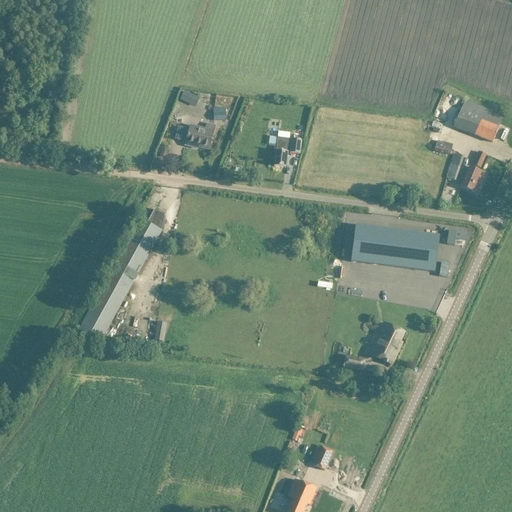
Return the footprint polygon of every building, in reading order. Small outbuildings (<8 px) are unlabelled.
[(203,106),(206,97),(191,91),(188,100),(203,106)] [(494,113),(466,102),(453,128),(493,143),(503,117),(494,113)] [(216,106),(216,109),(214,109),(214,121),(226,120),(225,109),(225,106),(216,106)] [(199,148),(209,151),(213,132),(215,127),(207,125),(205,131),(190,127),(186,145),(187,143),(199,146),(199,148)] [(270,137),(269,144),(277,145),(275,157),(274,167),(285,169),(287,159),(289,139),(278,138),(277,138),(270,137)] [(292,139),(291,144),(290,154),(300,155),(302,140),(292,139)] [(429,139),(427,150),(450,156),(452,146),(429,139)] [(478,152),(475,160),(472,165),(480,169),(486,156),(478,152)] [(453,155),(444,188),(441,198),(444,199),(450,180),(456,182),(463,157),(453,155)] [(469,168),(461,188),(476,194),(485,174),(469,168)] [(140,220),(135,229),(77,333),(99,345),(162,231),(162,225),(164,216),(154,210),(147,224),(140,220)] [(351,263),(372,265),(434,273),(439,238),(376,230),(356,227),(351,263)] [(170,342),(173,324),(164,323),(161,340),(170,342)] [(361,370),(362,364),(367,364),(371,362),(375,359),(387,364),(387,363),(391,365),(397,352),(395,351),(403,334),(384,325),(378,340),(375,339),(368,356),(369,356),(366,359),(363,359),(362,362),(345,358),(344,367),(361,370)] [(313,467),(315,467),(324,471),(333,452),(322,447),(313,467)] [(288,496),(288,497),(292,499),(286,511),(304,511),(307,506),(309,506),(316,490),(295,481),(290,492),(288,496)]
